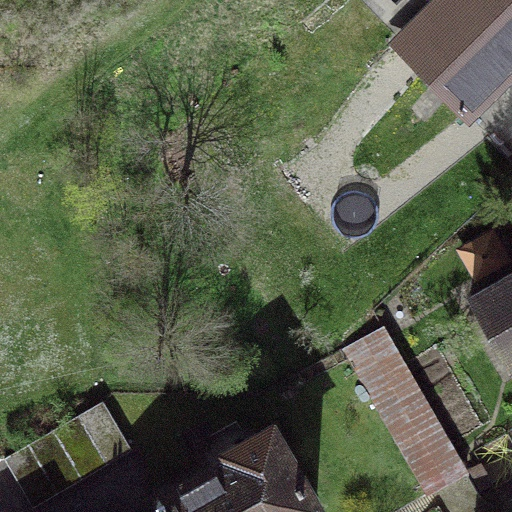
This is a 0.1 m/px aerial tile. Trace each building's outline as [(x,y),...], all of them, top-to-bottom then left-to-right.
[(470,109),(511,67),(511,0),(436,0),(397,40),(470,109)] [(511,271),(469,297),(508,363),(511,360),(511,271)] [(427,494),(465,472),(383,327),(344,349),(427,494)] [(29,505),(129,447),(100,398),(1,455),(29,505)] [(294,511),(312,502),(269,427),(228,450),(232,456),(162,496),(157,500),(162,510),(157,511),(294,511)]
